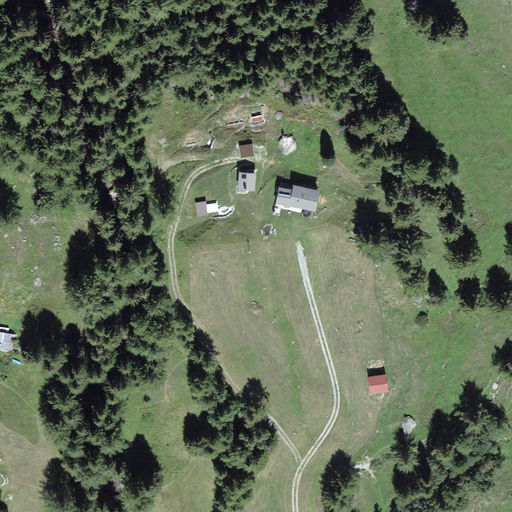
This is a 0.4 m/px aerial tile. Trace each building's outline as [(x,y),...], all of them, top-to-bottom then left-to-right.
[(242,157),(255,156),(254,144),(241,145),(242,157)] [(250,171),(234,170),(234,190),(250,190),(250,171)] [(314,188),(285,183),(280,207),(310,212),(314,188)] [(218,199),(197,202),(198,214),(209,213),(209,210),(219,209),(218,199)] [(0,331),(0,349),(12,351),(14,333),(0,331)] [(380,371),(365,374),(370,394),(384,391),(380,371)]
